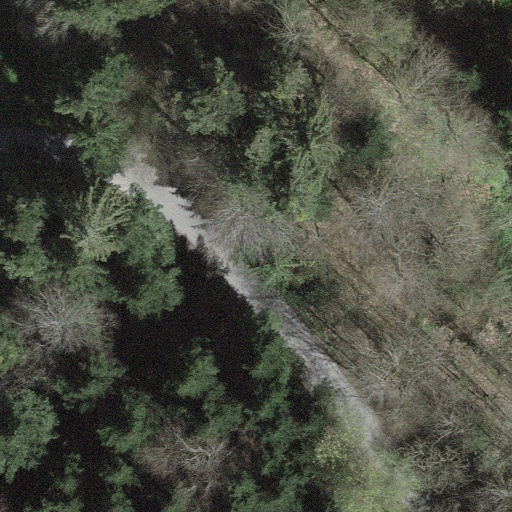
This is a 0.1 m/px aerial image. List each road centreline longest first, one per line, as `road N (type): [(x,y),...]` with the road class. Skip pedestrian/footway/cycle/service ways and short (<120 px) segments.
road 1 (unclassified): [(415,511),(192,204),(140,157),(66,137),(0,140)]
road 2 (track): [(168,0),(140,157)]
